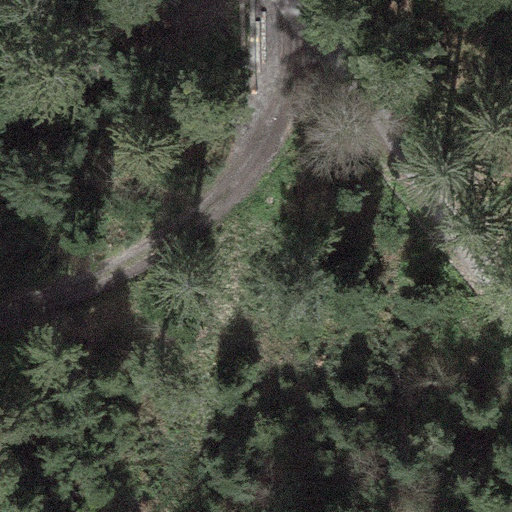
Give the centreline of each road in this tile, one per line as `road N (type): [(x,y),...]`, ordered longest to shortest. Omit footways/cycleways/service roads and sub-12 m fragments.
road 1 (track): [(299,16),(266,135),(218,203),(177,231),(0,298)]
road 2 (track): [(511,309),(420,197),(288,0)]
